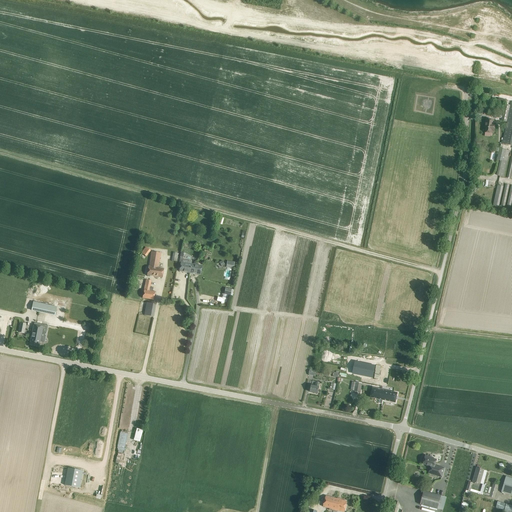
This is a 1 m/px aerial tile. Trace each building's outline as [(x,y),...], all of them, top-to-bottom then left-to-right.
[(502,144),(511,145),(511,101),(503,140),(502,144)] [(494,124),(494,120),(487,119),(485,134),(492,134),(493,132),(495,132),(496,125),(494,124)] [(504,177),(510,150),(500,148),(499,151),(497,160),(503,161),(500,176),(504,177)] [(501,206),(505,207),(509,185),(505,184),(501,206)] [(503,186),(497,185),(493,206),(499,208),(503,186)] [(151,251),(146,247),(141,253),(146,257),(151,251)] [(161,253),(152,252),(149,267),(149,266),(147,275),(162,278),(164,269),(163,269),(163,268),(162,268),(162,269),(158,268),(161,253)] [(190,273),(191,264),(181,263),(179,271),(190,273)] [(191,264),(190,273),(201,275),(202,266),(191,264)] [(149,290),(151,281),(146,280),(142,298),(153,300),(155,292),(153,291),(149,290)] [(6,304),(16,306),(19,290),(10,288),(6,304)] [(57,307),(34,302),(32,310),(55,315),(57,307)] [(156,304),(147,302),(144,315),(153,317),(156,304)] [(47,325),(34,323),(30,345),(39,347),(40,341),(44,342),(47,325)] [(381,366),(361,362),(359,375),(379,379),(381,366)] [(316,386),(312,385),(310,392),(318,394),(319,387),(320,382),(317,382),(316,386)] [(356,382),(352,382),(351,387),(355,388),(355,391),(360,392),(362,383),(356,382)] [(381,395),(382,390),(373,388),(371,398),(379,399),(379,403),(383,404),(383,400),(384,396),(381,395)] [(398,393),(382,390),(381,395),(384,396),(383,400),(396,403),(398,393)] [(132,398),(131,407),(146,410),(148,401),(132,398)] [(136,428),(133,440),(139,442),(142,430),(136,428)] [(121,432),(119,445),(126,446),(129,433),(121,432)] [(431,457),(426,456),(423,464),(427,465),(427,466),(430,467),(429,474),(436,476),(442,478),(445,468),(440,467),(435,466),(437,460),(433,459),(434,458),(432,457),(432,458),(431,458),(431,457)] [(83,471),(68,468),(65,485),(80,488),(83,471)] [(480,469),(477,468),(473,482),(481,484),(484,471),(481,469),(480,468),(480,469)] [(511,477),(506,476),(502,492),(511,495),(511,477)] [(493,484),(492,488),(485,486),(486,484),(483,484),(480,492),(471,489),(471,491),(489,496),(495,498),(498,485),(493,484)] [(438,509),(441,495),(424,491),(420,504),(438,509)] [(344,511),(347,501),(326,496),(324,506),(343,511),(344,511)]
